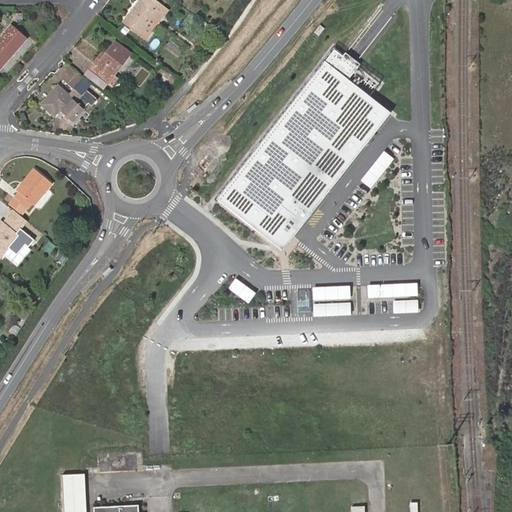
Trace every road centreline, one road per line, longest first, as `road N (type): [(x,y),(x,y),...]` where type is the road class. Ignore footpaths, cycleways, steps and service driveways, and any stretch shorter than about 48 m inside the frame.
road 1 (residential): [(0,135),(99,0)]
road 2 (secondary): [(0,399),(75,284)]
road 3 (secondary): [(241,83),(170,138),(141,149)]
